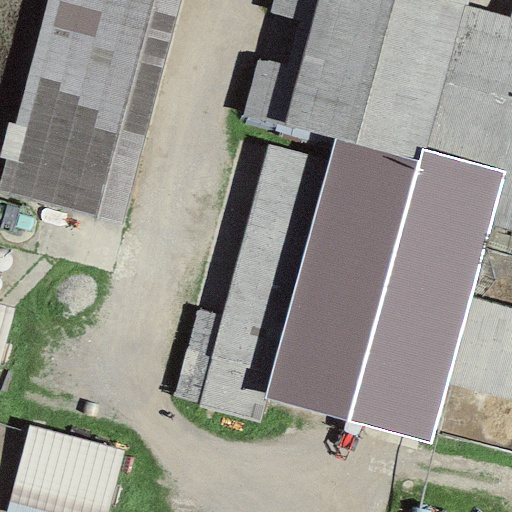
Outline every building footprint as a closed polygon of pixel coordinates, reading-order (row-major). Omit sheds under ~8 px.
[(178,0),(47,0),(0,176),(0,196),(118,227),(178,0)] [(271,0),(241,116),(333,139),(419,161),(421,149),(505,173),(490,224),(511,230),(511,14),(511,17),(465,5),(466,0),(271,0)] [(263,400),(431,444),(447,385),(469,300),(481,253),(490,224),(505,173),(421,149),(419,161),(333,139),(327,159),(263,400)] [(197,407),(259,423),(263,400),(327,159),(268,146),(221,317),(195,312),(173,396),(198,403),(197,407)] [(511,401),(511,310),(469,300),(447,385),(511,401)] [(0,350),(11,311),(0,307),(0,350)] [(107,511),(121,454),(28,427),(5,511),(107,511)]
